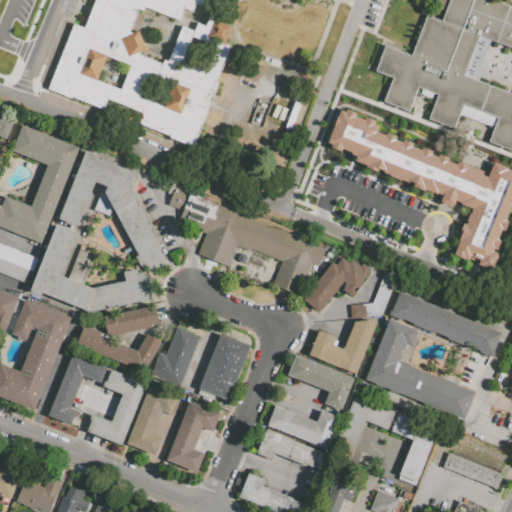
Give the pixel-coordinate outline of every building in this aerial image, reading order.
[(142,51),(167,61),(181,25),(193,30),(196,23),(204,26),(208,17),(231,27),(225,42),(231,44),(217,81),(218,81),(193,146),(137,124),(141,114),(107,100),(103,111),(47,89),(73,24),(83,28),(93,0),(207,0),(204,8),(195,5),(192,13),(184,10),(179,22),(144,8),(142,12),(139,10),(131,30),(132,33),(138,30),(147,49),(142,51)] [(449,0),(493,0),(511,6),(511,49),(479,37),(441,23),(449,0)] [(427,17),(441,23),(479,37),(464,77),(511,95),(511,152),(488,143),(497,119),(463,106),(454,130),(428,120),(437,96),(418,89),(409,113),(383,103),(393,79),(375,73),(385,47),(412,57),(427,17)] [(324,143),(355,156),(353,161),(376,171),(376,170),(440,197),(438,202),(450,207),(453,201),(470,208),(451,253),(491,270),(498,253),(493,251),(511,205),(511,169),(492,161),(486,175),(376,129),(379,124),(364,118),(339,108),(324,143)] [(0,115),(0,136),(8,140),(15,121),(0,115)] [(23,127),(81,150),(43,246),(0,228),(0,207),(2,208),(6,199),(32,209),(49,167),(13,152),(23,127)] [(61,221),(88,153),(100,157),(99,160),(137,175),(131,191),(137,204),(117,215),(106,194),(108,189),(96,184),(80,228),(61,221)] [(166,206),(172,189),(188,196),(182,212),(166,206)] [(204,234),(196,256),(227,268),(235,246),(280,263),(271,285),(298,296),(310,265),(318,268),(325,249),(188,196),(182,212),(177,224),(204,234)] [(152,274),(169,265),(137,204),(117,215),(139,257),(137,258),(143,269),(148,267),(152,274)] [(58,226),(77,234),(60,277),(94,290),(96,292),(88,313),(43,295),(42,298),(31,294),(58,226)] [(0,243),(0,273),(28,285),(38,260),(0,243)] [(360,282),(361,283),(351,297),(341,290),(346,284),(343,282),(317,312),(301,298),(332,262),(335,265),(342,258),(348,263),(351,259),(359,267),(362,263),(370,270),(360,282)] [(125,273),(138,271),(139,275),(145,274),(146,279),(151,278),(156,301),(91,315),(88,313),(96,292),(94,290),(127,283),(125,273)] [(349,306),(350,320),(382,316),(397,279),(385,275),(373,305),(349,306)] [(0,331),(5,333),(18,300),(0,292),(0,331)] [(399,292),(389,317),(492,358),(501,334),(399,292)] [(24,300),(71,318),(34,412),(0,398),(0,364),(19,372),(36,330),(31,327),(25,341),(10,335),(24,300)] [(103,316),(107,337),(159,326),(154,305),(103,316)] [(377,323),(356,375),(308,355),(318,330),(337,338),(333,346),(344,349),(355,322),(372,321),(377,323)] [(463,420),(474,392),(398,363),(405,346),(411,349),(418,332),(388,321),(364,382),(463,420)] [(148,334),(162,342),(145,372),(76,345),(83,326),(101,333),(100,336),(138,351),(148,334)] [(179,329),(168,357),(161,355),(152,378),(180,389),(201,338),(179,329)] [(222,336),(199,396),(229,407),(252,348),(222,336)] [(72,354),(48,416),(72,425),(77,411),(71,408),(83,376),(101,383),(107,368),(72,354)] [(295,357),(287,377),(328,392),(323,405),(341,413),(354,380),(295,357)] [(110,369),(147,384),(122,446),(87,432),(94,415),(112,422),(123,394),(104,386),(110,369)] [(150,387),(128,446),(157,457),(164,439),(154,435),(163,412),(171,416),(178,397),(150,387)] [(355,396),(395,411),(388,430),(366,421),(353,457),(334,450),(355,396)] [(190,402),(167,460),(199,473),(206,454),(195,450),(203,429),(213,433),(220,414),(190,402)] [(275,406),(316,423),(321,411),(338,418),(326,450),(267,427),(275,406)] [(398,413),(391,432),(413,441),(399,476),(414,482),(436,428),(398,413)] [(265,431),(325,454),(319,471),(274,453),(271,461),(256,455),(265,431)] [(438,467),(497,490),(502,477),(443,453),(438,467)] [(26,467),(12,501),(0,496),(0,470),(6,473),(12,461),(26,467)] [(248,472),(238,497),(276,511),(299,511),(303,503),(260,486),(263,478),(248,472)] [(323,511),(337,476),(359,484),(352,504),(345,502),(340,511),(323,511)] [(63,483),(52,511),(36,511),(29,509),(30,507),(17,502),(25,481),(45,488),(50,477),(63,483)] [(78,511),(80,508),(88,511),(93,497),(74,489),(75,487),(67,484),(58,506),(61,507),(58,511),(78,511)] [(379,493),(372,511),(396,511),(401,501),(379,493)] [(95,511),(101,499),(126,509),(124,511),(95,511)] [(454,511),(459,502),(478,511),(454,511)]
